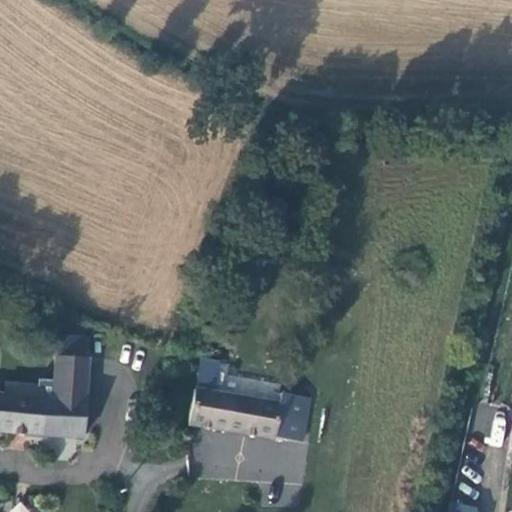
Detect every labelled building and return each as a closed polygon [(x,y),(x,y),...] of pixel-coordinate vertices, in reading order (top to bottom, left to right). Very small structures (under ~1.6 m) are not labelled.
[(0,430),(81,437),(87,358),(81,358),(82,338),(57,336),(53,397),(42,397),(42,389),(6,386),(5,393),(0,392),(0,430)] [(279,394),(277,404),(191,388),(185,422),(271,439),(272,436),(300,442),(307,399),(279,394)] [(487,443),(499,446),(506,419),(494,416),(487,443)] [(471,443),(462,486),(482,490),(491,447),(471,443)] [(480,511),(482,508),(450,501),(447,511),(480,511)]
